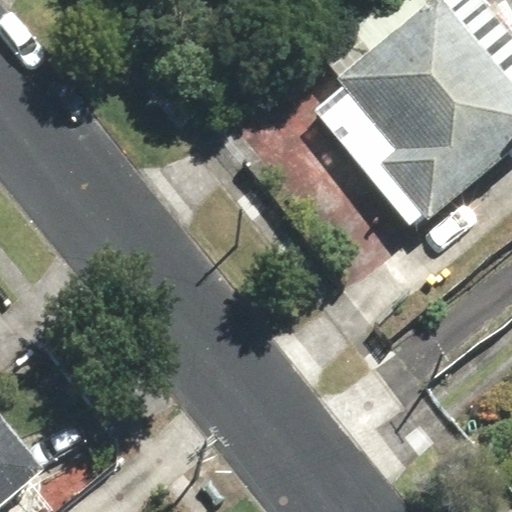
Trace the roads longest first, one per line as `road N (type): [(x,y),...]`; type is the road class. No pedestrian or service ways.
road 1 (residential): [(0,79),(345,511)]
road 2 (unknown): [(241,381),(511,186)]
